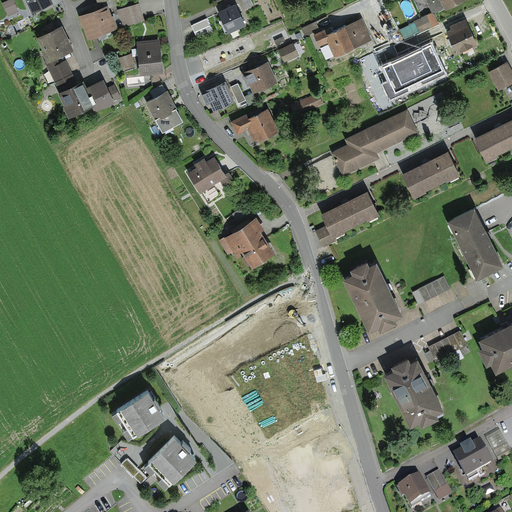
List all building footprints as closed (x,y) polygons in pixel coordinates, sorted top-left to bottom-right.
[(26,0),(32,11),(54,1),(53,0),(26,0)] [(446,8),(461,0),(427,0),(433,11),(444,6),(446,8)] [(236,1),(216,11),(226,32),(246,23),(236,1)] [(139,2),(132,4),(137,22),(145,20),(139,2)] [(19,10),(16,3),(5,8),(8,15),(19,10)] [(87,37),(118,26),(114,13),(112,14),(108,3),(79,13),(87,37)] [(132,4),(117,8),(122,26),(137,22),(132,4)] [(420,33),(436,25),(431,13),(414,21),(420,33)] [(334,55),(373,38),(363,15),(326,31),(328,35),(327,37),(328,40),(334,55)] [(191,24),(198,38),(213,31),(207,17),(191,24)] [(320,29),(316,20),(301,27),(305,36),(320,29)] [(478,42),(468,20),(451,28),(452,29),(448,31),(457,52),(478,42)] [(56,56),(74,47),(62,23),(37,35),(43,48),(41,49),(46,59),(47,61),(56,56)] [(319,44),(328,40),(327,37),(328,35),(326,31),(325,27),(314,32),(319,44)] [(441,66),(426,34),(377,56),(391,89),(441,66)] [(164,71),(160,38),(137,40),(140,74),(164,71)] [(279,48),(285,61),(299,54),(294,43),(293,41),(279,48)] [(296,42),(294,43),(299,54),(304,51),(300,43),(297,44),(296,42)] [(122,66),(135,62),(132,53),(119,56),(122,66)] [(48,66),(60,61),(58,57),(57,57),(56,56),(47,61),(46,59),(45,60),(48,66)] [(95,112),(123,98),(115,82),(109,85),(104,76),(88,84),(84,76),(81,77),(77,68),(73,70),(67,57),(60,61),(48,66),(47,67),(64,103),(63,104),(69,116),(92,105),(95,112)] [(268,59),(242,71),(248,85),(250,84),(254,92),(278,80),(268,59)] [(511,67),(507,60),(489,70),(499,89),(511,81),(511,67)] [(210,101),(214,110),(235,100),(226,79),(201,91),(206,103),(210,101)] [(231,86),(239,102),(246,99),(238,82),(231,86)] [(154,96),(166,89),(162,83),(150,90),(154,96)] [(146,100),(162,130),(184,118),(168,88),(166,89),(154,96),(146,100)] [(245,95),(249,104),(257,100),(253,91),(245,95)] [(319,93),(293,103),(297,113),(323,102),(319,93)] [(256,141),(280,129),(268,105),(249,115),(247,112),(231,120),(237,133),(248,127),(256,141)] [(377,151),(419,131),(407,107),(344,137),(347,143),(332,150),(343,173),(379,156),(377,151)] [(210,112),(216,119),(222,116),(218,109),(210,112)] [(511,115),(474,134),(487,160),(499,154),(498,153),(511,145),(511,115)] [(448,180),(461,173),(449,148),(402,171),(415,196),(427,190),(426,189),(448,178),(448,180)] [(196,165),(187,171),(201,192),(220,179),(226,189),(237,182),(229,170),(226,172),(214,154),(207,159),(204,155),(194,162),(196,165)] [(476,205),(511,188),(505,176),(466,195),(471,206),(475,204),(476,205)] [(367,220),(381,213),(368,187),(320,211),(327,224),(315,230),(323,246),(336,239),(334,236),(346,230),(345,229),(367,218),(367,220)] [(477,276),(505,262),(476,205),(475,204),(471,206),(448,217),(477,276)] [(253,265),(276,250),(262,229),(265,227),(257,214),(218,238),(228,253),(234,249),(236,252),(242,248),(253,265)] [(353,271),(343,275),(369,328),(379,323),(381,328),(398,319),(396,315),(403,311),(377,258),(370,261),(368,257),(350,266),(353,271)] [(412,291),(419,304),(451,288),(444,275),(412,291)] [(491,361),(496,370),(511,361),(511,319),(478,336),(482,344),(478,346),(487,363),(491,361)] [(468,344),(460,329),(428,345),(436,360),(468,344)] [(394,367),(384,371),(411,424),(420,419),(422,424),(440,416),(437,411),(445,408),(418,354),(411,358),(408,354),(392,362),(394,367)] [(106,415),(123,442),(162,418),(144,390),(106,415)] [(508,444),(500,430),(486,438),(494,452),(508,444)] [(171,435),(138,468),(161,490),(194,458),(171,435)] [(477,472),(493,463),(480,439),(472,444),(471,442),(460,447),(461,450),(453,454),(466,478),(467,477),(469,481),(479,475),(477,472)] [(494,452),(499,461),(511,453),(511,451),(508,444),(494,452)] [(434,491),(447,484),(439,470),(426,477),(434,491)] [(409,506),(431,494),(420,474),(399,486),(399,487),(397,488),(402,497),(404,496),(409,506)] [(453,493),(447,484),(434,491),(439,501),(453,493)]
